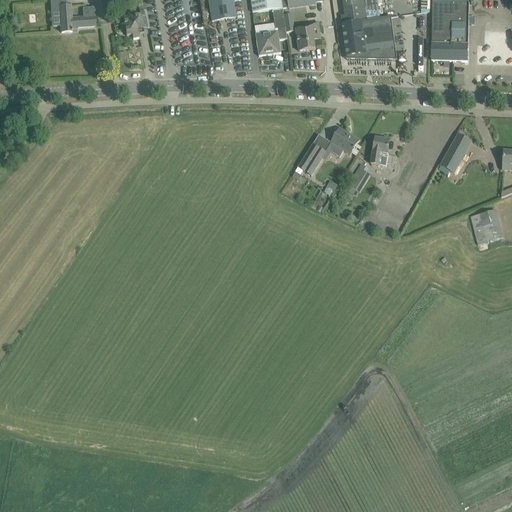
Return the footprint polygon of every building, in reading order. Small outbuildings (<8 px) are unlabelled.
[(207,0),(212,23),(236,19),(232,0),(207,0)] [(250,0),(253,13),(283,9),(283,10),(281,0),(250,0)] [(324,0),(281,0),(283,10),(289,9),(289,10),(316,6),(316,3),(325,2),(324,0)] [(342,22),(345,48),(347,58),(347,61),(372,61),(398,62),(391,18),(379,20),(368,22),(367,19),(379,17),(376,0),(342,0),(344,9),(346,22),(342,22)] [(430,12),(430,0),(420,0),(421,12),(430,12)] [(433,4),(432,62),(468,63),(469,4),(467,4),(467,0),(445,0),(446,4),(433,4)] [(52,9),(52,15),(51,15),(52,27),(61,27),(61,34),(72,33),(72,29),(95,28),(95,18),(71,20),(71,7),(60,8),(60,7),(52,8),(53,9),(52,9)] [(283,10),(273,12),(276,30),(285,29),(283,10)] [(129,18),(123,19),(124,25),(125,31),(126,37),(132,36),(133,40),(139,39),(138,35),(144,34),(144,33),(143,28),(149,27),(146,11),(144,11),(140,12),(141,16),(135,17),(134,13),(128,15),(129,18)] [(296,31),(299,53),(315,50),(314,41),(321,40),(318,24),(304,26),(304,30),(296,31)] [(280,46),(279,39),(278,31),(256,34),(257,42),(256,42),(257,49),(258,49),(259,58),(267,56),(267,57),(274,56),(274,55),(281,54),(280,46)] [(359,142),(340,130),(328,150),(340,158),(343,152),(350,156),(359,142)] [(472,143),(469,141),(458,135),(440,168),(454,175),(472,143)] [(390,141),(376,139),(371,165),(386,168),(389,155),(387,155),(390,141)] [(299,169),(311,177),(326,154),(313,146),(299,169)] [(511,152),(504,152),(503,172),(511,172),(511,152)] [(370,176),(368,175),(370,171),(362,166),(347,191),(355,197),(358,193),(360,194),(370,176)] [(296,173),(293,178),(299,182),(302,176),(299,174),(296,173)] [(326,190),(324,193),(331,197),(333,194),(338,186),(331,182),(326,190)] [(511,188),(502,193),(502,199),(511,194),(511,188)] [(478,247),(504,239),(497,211),(470,218),(478,247)]
